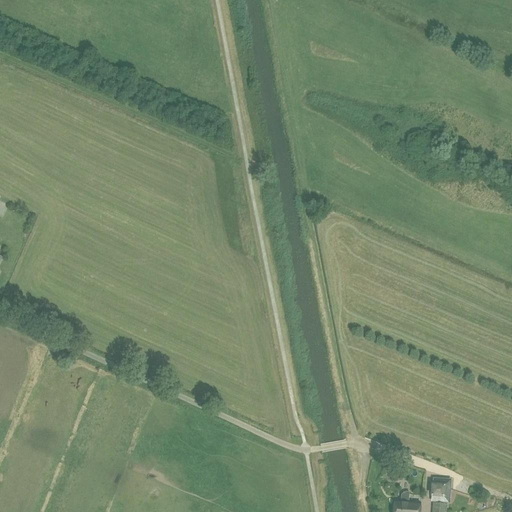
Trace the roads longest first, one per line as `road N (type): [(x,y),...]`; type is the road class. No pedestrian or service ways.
road 1 (unclassified): [(0,316),(292,449),(351,443)]
road 2 (unclassified): [(505,500),(383,447),(351,443)]
